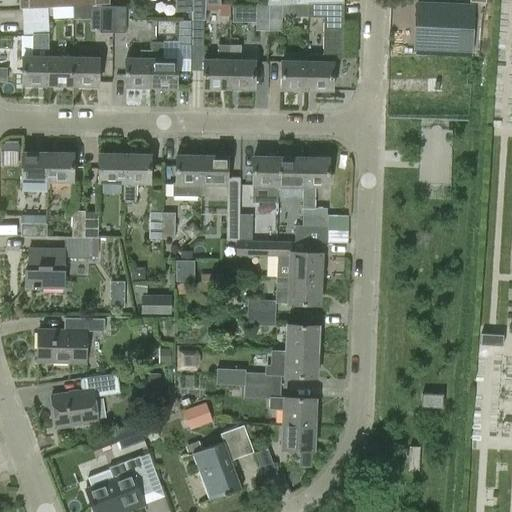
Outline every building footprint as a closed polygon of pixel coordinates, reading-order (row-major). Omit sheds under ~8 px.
[(19,0),(19,9),(73,6),(74,16),(87,15),(87,6),(95,6),(94,0),(19,0)] [(175,0),(176,11),(193,11),(192,0),(175,0)] [(192,0),(193,11),(193,19),(204,19),(205,0),(192,0)] [(343,18),(342,2),(307,4),(307,17),(323,17),(322,54),(306,54),(306,61),(306,90),(331,91),(332,62),(342,62),(343,18)] [(255,45),(267,45),(268,31),(268,5),(266,4),(255,4),(255,45)] [(281,31),(281,17),(281,4),(268,5),(268,21),(268,31),(281,31)] [(416,5),(416,20),(415,48),(470,50),(472,7),(416,5)] [(98,33),(111,33),(112,6),(99,6),(98,33)] [(112,6),(111,33),(125,33),(125,6),(112,6)] [(230,7),(221,6),(221,17),(230,17),(230,7)] [(47,8),(28,9),(21,9),(22,22),(47,20),(47,8)] [(176,46),(189,46),(189,20),(177,19),(176,46)] [(47,20),(22,22),(22,34),(48,33),(47,20)] [(189,20),(189,46),(202,47),(203,20),(189,20)] [(175,68),(188,68),(189,46),(176,46),(175,46),(175,58),(162,58),(162,42),(150,42),(150,50),(149,86),(174,87),(175,68)] [(202,88),(227,88),(228,45),(217,45),(217,59),(203,59),(203,47),(202,47),(189,46),(188,68),(188,70),(203,71),(202,88)] [(240,45),(228,45),(227,88),(253,89),(253,59),(239,59),(240,45)] [(149,86),(150,50),(139,50),(139,57),(125,57),(124,86),(149,86)] [(306,61),(306,54),(306,61),(281,60),(280,89),(306,90),(306,61)] [(21,84),(46,84),(47,55),(21,55),(21,84)] [(47,55),(46,84),(71,85),(72,56),(47,55)] [(97,56),(72,56),(71,85),(96,85),(97,56)] [(19,145),(0,144),(0,152),(19,153),(19,145)] [(46,152),(21,151),(21,191),(46,192),(46,180),(46,152)] [(71,152),(46,152),(46,180),(46,192),(46,190),(71,190),(71,152)] [(123,182),(123,153),(97,153),(97,181),(123,182)] [(149,154),(123,153),(123,182),(123,202),(135,202),(136,182),(149,182),(149,154)] [(200,195),(201,195),(201,155),(176,155),(176,182),(172,182),(172,196),(200,197),(200,195)] [(201,195),(225,196),(226,155),(201,155),(201,195)] [(252,185),(277,185),(278,156),(252,156),(252,185)] [(302,186),(302,157),(278,156),(277,185),(278,185),(278,197),(302,197),(302,186)] [(301,207),(301,224),(301,229),(327,229),(327,217),(326,217),(326,208),(315,208),(315,186),(327,186),(328,157),(302,157),(302,186),(302,197),(302,207),(301,207)] [(148,239),(161,239),(161,212),(162,191),(148,190),(147,213),(148,213),(148,239)] [(71,237),(84,237),(84,211),(71,211),(71,237)] [(84,237),(97,237),(97,211),(84,211),(84,237)] [(161,212),(161,239),(174,239),(174,213),(161,212)] [(225,240),(236,241),(238,241),(238,214),(226,214),(225,240)] [(249,241),(252,241),(252,214),(239,214),(238,214),(238,241),(249,241)] [(20,236),(45,237),(45,216),(21,215),(20,236)] [(301,229),(301,224),(294,225),(293,241),(301,242),(327,242),(327,229),(301,229)] [(97,238),(97,237),(84,237),(71,237),(64,238),(63,249),(27,248),(26,269),(23,269),(23,288),(62,289),(63,258),(91,258),(91,238),(97,238)] [(262,241),(252,241),(249,241),(238,241),(236,241),(236,253),(276,255),(275,277),(319,279),(320,252),(293,251),(292,241),(262,241)] [(191,252),(181,252),(180,262),(190,262),(191,252)] [(143,280),(142,272),(138,268),(130,268),(130,281),(143,280)] [(201,285),(213,285),(213,276),(201,276),(201,285)] [(318,304),(319,279),(275,277),(274,300),(246,299),(246,312),(274,313),(275,303),(287,303),(318,304)] [(124,307),(124,298),(109,298),(109,307),(124,307)] [(143,300),(143,314),(172,314),(172,300),(143,300)] [(274,313),(246,312),(245,325),(274,326),(274,313)] [(85,363),(85,331),(103,331),(103,319),(63,318),(63,329),(37,329),(36,362),(85,363)] [(286,324),(285,350),(316,351),(318,325),(286,324)] [(502,335),(480,333),(479,344),(502,346),(502,335)] [(170,349),(158,348),(158,363),(170,363),(170,349)] [(285,350),(270,350),(270,365),(265,365),(264,373),(244,372),(243,386),(280,387),(280,375),(315,377),(316,351),(285,350)] [(195,352),(179,351),(179,370),(195,370),(198,364),(198,357),(195,352)] [(97,422),(93,397),(119,393),(116,373),(82,378),(84,390),(50,395),(55,428),(97,422)] [(144,374),(143,386),(159,387),(160,375),(144,374)] [(283,409),(282,423),(313,424),(315,398),(283,396),(283,397),(279,397),(280,387),(243,386),(242,397),(268,399),(268,409),(283,409)] [(441,407),(442,394),(421,393),(420,406),(441,407)] [(205,403),(182,411),(188,429),(211,421),(205,403)] [(153,419),(140,423),(143,433),(156,428),(153,419)] [(313,424),(282,423),(281,448),(312,450),(313,424)] [(128,427),(121,429),(128,447),(144,442),(137,424),(128,427)] [(241,487),(231,460),(253,452),(243,425),(219,434),(222,441),(191,453),(209,499),(241,487)] [(188,454),(201,449),(198,441),(185,446),(188,454)] [(423,442),(405,444),(403,474),(421,474),(423,442)] [(267,448),(255,453),(265,479),(277,475),(267,448)] [(139,496),(150,491),(138,457),(107,468),(107,470),(86,478),(89,486),(84,488),(92,511),(113,511),(121,509),(121,511),(125,511),(143,506),(139,496)]
